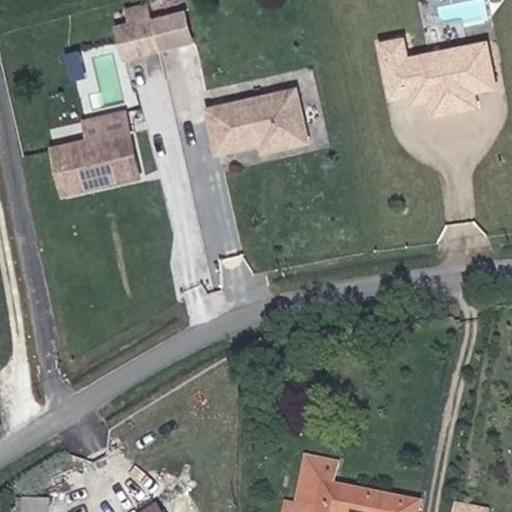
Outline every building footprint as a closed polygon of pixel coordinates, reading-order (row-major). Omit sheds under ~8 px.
[(127,46),(117,0),(115,0),(95,4),(98,19),(85,22),(91,53),(127,46)] [(441,49),(460,46),(456,28),(437,31),(441,49)] [(446,74),(466,70),(460,46),(441,49),(437,31),(365,42),(369,75),(386,73),(388,83),(403,80),(409,87),(437,82),(440,75),(446,74)] [(406,95),(448,89),(446,74),(440,75),(437,82),(409,87),(403,80),(406,95)] [(180,133),(225,123),(214,81),(172,90),(180,133)] [(72,152),(104,144),(95,107),(18,126),(25,155),(70,144),(72,152)] [(26,163),(72,152),(70,144),(25,155),(26,163)] [(321,445),(288,438),(271,511),(276,511),(300,511),(303,511),(314,511),(316,505),(330,508),(346,511),(396,511),(401,488),(316,469),(321,445)] [(189,470),(199,466),(193,445),(182,449),(189,470)] [(30,511),(32,465),(12,465),(10,511),(30,511)] [(454,511),(492,511),(493,503),(455,500),(454,511)] [(160,511),(154,502),(137,511),(160,511)]
